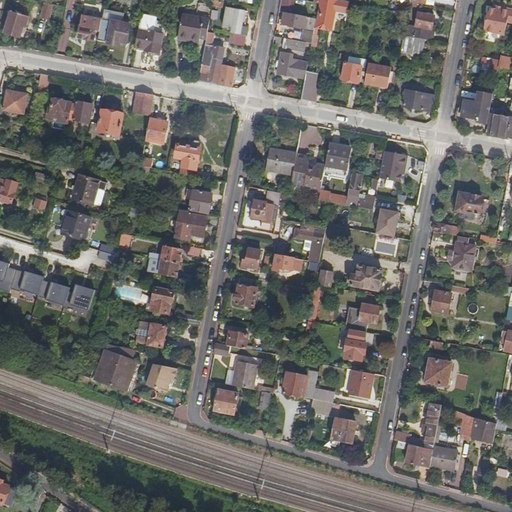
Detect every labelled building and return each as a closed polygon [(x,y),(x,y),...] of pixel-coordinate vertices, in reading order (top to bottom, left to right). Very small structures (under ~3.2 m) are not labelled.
[(332,32),(334,18),(332,17),(333,11),(347,13),(349,2),(339,0),(320,0),(320,4),(317,19),(316,29),(332,32)] [(50,19),(53,5),(46,3),(43,18),(50,19)] [(246,27),(248,12),(226,7),(223,27),(232,28),(231,32),(232,32),(244,35),(246,27)] [(506,24),(507,23),(509,9),(501,7),(500,11),(495,10),(488,9),(483,32),(504,36),(505,30),(506,24)] [(128,42),(132,21),(124,19),(125,11),(104,8),(103,17),(100,32),(98,41),(120,45),(121,40),(128,42)] [(24,38),(30,15),(11,10),(4,32),(24,38)] [(132,21),(133,13),(125,11),(124,19),(132,21)] [(415,26),(406,24),(405,35),(432,40),(435,30),(432,29),(435,15),(418,12),(415,26)] [(161,54),(167,22),(157,20),(158,17),(142,13),(135,49),(161,54)] [(208,31),(211,19),(183,13),(179,36),(199,40),(200,37),(207,38),(208,31)] [(307,29),(309,18),(291,14),(285,13),(284,19),(283,25),(303,28),(307,29)] [(100,32),(103,17),(99,16),(98,18),(83,16),(80,38),(94,40),(96,31),(100,32)] [(316,29),(317,19),(309,18),(307,29),(315,31),(316,29)] [(245,47),(247,37),(248,37),(249,28),(246,27),(244,35),(232,32),(230,44),(245,47)] [(314,35),(315,31),(307,29),(303,28),(300,42),(306,43),(309,43),(313,44),(314,35)] [(232,87),(235,67),(221,64),(224,47),(212,45),(215,33),(208,31),(207,38),(198,81),(232,87)] [(318,48),(320,36),(314,35),(313,44),(312,47),(318,48)] [(422,57),(426,40),(404,35),(401,53),(422,57)] [(304,53),(306,43),(300,42),(285,39),(283,49),(304,53)] [(509,56),(510,49),(502,47),(501,55),(509,56)] [(307,73),(309,64),(300,63),(300,61),(293,59),(294,56),(282,53),(278,74),(306,80),(307,73)] [(509,69),(511,57),(509,56),(501,55),(500,59),(500,60),(499,68),(509,69)] [(360,83),(362,71),(365,71),(367,61),(349,57),(348,63),(346,63),(342,79),(360,83)] [(499,68),(500,60),(482,57),(481,65),(499,68)] [(389,88),(393,68),(369,64),(365,84),(389,88)] [(317,103),(320,88),(316,87),(318,75),(307,73),(306,80),(302,100),(317,103)] [(48,92),(50,78),(40,76),(37,97),(44,98),(45,92),(48,92)] [(433,111),(435,99),(427,97),(428,94),(407,90),(404,107),(425,111),(425,110),(433,111)] [(24,115),(28,96),(7,91),(3,111),(24,115)] [(488,125),(493,95),(479,92),(477,101),(463,99),(462,106),(464,107),(462,117),(476,119),(476,122),(488,125)] [(150,117),(154,97),(137,94),(133,114),(150,117)] [(72,104),(53,101),(50,121),(52,121),(51,127),(64,130),(65,124),(72,125),(73,121),(73,118),(69,117),(72,104)] [(89,124),(93,106),(76,103),(73,118),(73,121),(89,124)] [(119,137),(124,116),(102,111),(98,133),(119,137)] [(511,139),(511,117),(492,114),(488,135),(511,139)] [(164,145),(168,124),(150,121),(146,141),(164,145)] [(94,141),(97,127),(90,125),(88,139),(94,141)] [(196,178),(202,145),(199,142),(195,141),(192,144),(191,149),(178,147),(176,159),(177,159),(176,164),(183,165),(182,169),(187,170),(187,171),(178,170),(177,175),(196,178)] [(344,177),(350,149),(329,145),(325,167),(334,169),(332,175),(344,177)] [(297,155),(269,149),(265,170),(294,176),(296,161),(297,155)] [(402,189),(409,156),(386,150),(379,184),(402,189)] [(309,162),(305,157),(297,155),(296,161),(309,164),(309,162)] [(151,170),(153,162),(142,160),(141,169),(149,170),(151,170)] [(320,191),(325,167),(316,165),(313,167),(312,171),(308,170),(309,164),(296,161),(294,176),(292,185),(302,187),(305,185),(310,186),(312,190),(320,191)] [(147,184),(149,170),(141,169),(138,182),(147,184)] [(48,185),(50,177),(36,172),(33,180),(48,185)] [(372,211),(375,198),(358,195),(362,176),(352,174),(347,199),(345,206),(372,211)] [(93,207),(100,183),(79,177),(72,201),(93,207)] [(0,202),(12,206),(18,185),(7,181),(7,182),(4,181),(3,185),(0,184),(0,202)] [(208,214),(212,195),(191,191),(187,210),(208,214)] [(271,224),(275,201),(280,202),(280,199),(281,194),(269,192),(266,203),(255,201),(251,218),(263,220),(262,222),(271,224)] [(345,206),(347,199),(330,196),(330,193),(320,192),(318,201),(330,203),(345,206)] [(477,216),(481,199),(459,195),(459,199),(455,198),(454,207),(457,208),(456,212),(461,213),(460,219),(473,221),(474,216),(477,216)] [(45,211),(48,203),(38,200),(35,208),(45,211)] [(135,219),(140,203),(132,202),(127,217),(135,219)] [(397,238),(402,213),(381,209),(376,234),(397,238)] [(202,238),(207,218),(189,215),(189,213),(177,210),(174,225),(176,226),(174,238),(189,241),(190,236),(202,238)] [(83,242),(90,220),(65,211),(57,234),(83,242)] [(318,228),(301,225),(300,231),(324,236),(325,229),(318,228)] [(456,237),(458,229),(434,225),(432,233),(456,237)] [(319,265),(324,236),(300,231),(295,230),(293,238),(312,242),(308,263),(319,265)] [(127,248),(131,237),(121,235),(118,246),(127,248)] [(449,252),(447,260),(454,261),(452,269),(470,272),(475,248),(468,246),(470,240),(458,238),(455,253),(449,252)] [(282,258),(285,245),(278,243),(276,257),(282,258)] [(115,255),(117,249),(99,244),(96,252),(97,252),(114,257),(115,255)] [(201,257),(202,250),(189,247),(188,255),(201,257)] [(179,265),(182,251),(164,248),(163,255),(149,253),(148,260),(157,262),(179,265)] [(258,270),(261,251),(249,249),(247,261),(243,260),(242,267),(258,270)] [(294,273),(297,260),(282,258),(276,257),(273,272),(280,273),(280,270),(294,273)] [(0,289),(9,292),(10,288),(15,270),(8,268),(9,264),(0,261),(0,289)] [(177,278),(179,265),(157,262),(156,266),(161,267),(159,275),(177,278)] [(378,291),(381,271),(358,267),(356,277),(351,276),(350,286),(378,291)] [(21,288),(38,293),(42,280),(42,278),(15,270),(10,288),(20,291),(21,288)] [(330,288),(332,274),(321,272),(319,286),(321,286),(330,288)] [(254,308),(257,289),(254,289),(255,281),(241,279),(240,286),(238,286),(235,305),(254,308)] [(38,296),(63,303),(68,288),(42,280),(38,293),(38,296)] [(71,304),(89,309),(94,291),(76,285),(71,304)] [(314,323),(321,286),(319,286),(315,285),(314,292),(308,322),(314,323)] [(467,296),(468,291),(450,287),(449,293),(467,296)] [(171,304),(173,293),(153,290),(152,301),(153,301),(151,312),(168,315),(170,304),(171,304)] [(448,315),(451,295),(435,292),(431,312),(448,315)] [(376,324),(379,308),(362,305),(359,321),(376,324)] [(200,325),(201,319),(180,315),(179,322),(200,325)] [(163,349),(167,327),(140,322),(139,330),(149,332),(148,339),(137,337),(136,344),(163,349)] [(307,362),(314,323),(308,322),(305,340),(305,342),(301,361),(302,361),(307,362)] [(148,339),(149,332),(139,330),(136,330),(135,330),(134,332),(134,334),(134,335),(135,337),(137,337),(148,339)] [(246,351),(249,334),(230,331),(227,347),(229,348),(246,351)] [(364,340),(365,333),(352,331),(351,338),(364,340)] [(511,354),(511,333),(507,333),(507,335),(502,334),(500,345),(505,346),(503,353),(511,354)] [(364,356),(366,345),(347,341),(345,352),(346,352),(346,356),(361,359),(362,355),(364,356)] [(442,353),(443,345),(430,342),(429,351),(442,353)] [(228,357),(229,348),(227,347),(216,345),(214,355),(228,357)] [(124,391),(134,363),(133,362),(136,351),(107,346),(105,352),(108,353),(98,382),(124,391)] [(98,382),(108,353),(105,352),(96,381),(98,382)] [(307,362),(302,361),(301,366),(319,370),(320,365),(307,362)] [(447,388),(452,365),(429,361),(425,383),(447,388)] [(172,393),(178,370),(154,363),(148,387),(172,393)] [(232,388),(253,392),(258,367),(237,363),(235,371),(229,370),(226,385),(232,386),(232,388)] [(287,374),(283,394),(313,401),(315,391),(318,372),(309,371),(308,378),(287,374)] [(368,399),(373,374),(354,371),(349,396),(368,399)] [(465,390),(467,376),(457,375),(455,389),(465,390)] [(234,416),(238,395),(218,391),(214,411),(234,416)] [(333,405),(335,395),(315,391),(313,401),(331,404),(333,405)] [(497,422),(502,394),(498,394),(495,408),(494,408),(492,420),(497,422)] [(267,414),(270,398),(262,397),(259,412),(267,414)] [(331,404),(313,401),(311,413),(337,418),(340,406),(333,405),(331,404)] [(434,447),(442,406),(431,405),(428,418),(429,418),(428,427),(424,426),(422,434),(428,435),(426,445),(423,444),(422,448),(433,450),(434,447)] [(444,426),(447,414),(463,422),(465,415),(442,406),(434,447),(438,448),(439,442),(441,431),(443,431),(444,426)] [(492,420),(475,414),(474,418),(475,418),(496,426),(497,422),(492,420)] [(471,440),(475,418),(474,418),(465,415),(463,422),(461,433),(465,434),(464,438),(471,440)] [(495,431),(496,426),(475,418),(471,440),(492,447),(495,431)] [(352,444),(356,423),(334,420),(331,441),(352,444)] [(420,441),(410,439),(410,437),(396,434),(394,443),(397,443),(407,445),(409,445),(419,447),(420,441)] [(406,451),(407,445),(397,443),(396,449),(406,451)] [(429,468),(433,450),(422,448),(419,447),(409,445),(406,463),(429,468)] [(454,473),(458,452),(438,448),(434,447),(433,450),(429,468),(454,473)] [(488,471),(489,464),(490,460),(484,459),(483,464),(482,464),(481,469),(488,471)] [(485,484),(488,471),(481,469),(479,483),(485,484)] [(0,503),(9,507),(15,489),(0,484),(1,481),(0,480),(0,503)]
